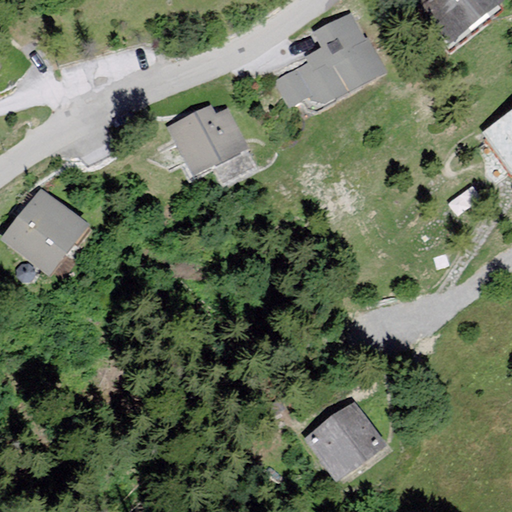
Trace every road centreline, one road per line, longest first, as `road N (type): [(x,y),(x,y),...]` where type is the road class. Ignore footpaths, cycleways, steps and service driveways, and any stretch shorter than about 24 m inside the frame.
road 1 (residential): [(333,0),(257,53),(83,127),(0,181)]
road 2 (residential): [(511,265),(391,330)]
